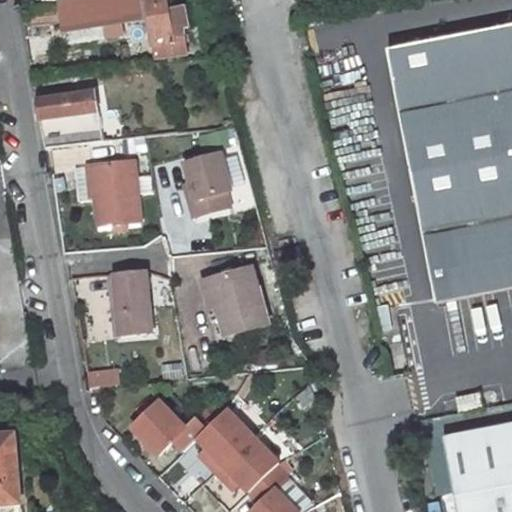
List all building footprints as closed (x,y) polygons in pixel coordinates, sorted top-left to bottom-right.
[(146,0),(155,46),(157,60),(188,55),(184,28),(189,26),(185,8),(169,11),(167,0),(146,0)] [(60,25),(75,24),(73,1),(58,2),(59,10),(60,21),(60,25)] [(57,10),(56,8),(31,11),(33,27),(58,23),(57,21),(60,21),(59,10),(57,10)] [(511,285),(511,28),(390,52),(438,300),(511,285)] [(95,113),(93,94),(39,101),(41,120),(47,149),(113,141),(110,129),(103,130),(100,112),(95,113)] [(225,146),(237,144),(234,131),(222,134),(225,146)] [(233,192),(222,155),(186,165),(196,201),(191,202),(195,218),(232,207),(228,193),(233,192)] [(99,226),(142,222),(136,163),(94,167),(99,226)] [(227,337),(270,325),(254,268),(211,281),(219,308),(227,337)] [(122,338),(154,334),(148,272),(115,276),(122,338)] [(211,310),(219,308),(211,281),(204,283),(211,310)] [(301,368),(308,363),(302,353),(294,358),(301,368)] [(182,363),(163,365),(163,378),(183,377),(182,363)] [(88,372),(89,388),(122,385),(121,369),(88,372)] [(485,409),(481,393),(457,398),(460,414),(485,409)] [(199,440),(208,431),(198,421),(188,430),(162,404),(135,430),(161,458),(176,444),(186,455),(194,446),(199,440)] [(246,447),(255,438),(229,411),(208,431),(199,440),(208,450),(213,455),(206,461),(218,474),(246,447)] [(511,511),(511,425),(445,439),(458,511),(511,511)] [(22,504),(16,435),(0,436),(0,500),(3,500),(3,505),(22,504)] [(246,447),(218,474),(230,486),(237,480),(242,484),(251,494),(277,468),(281,465),(255,438),(246,447)] [(208,450),(202,457),(206,461),(213,455),(208,450)] [(262,505),(254,511),(297,511),(278,492),(289,480),(277,468),(251,494),(262,505)] [(230,486),(235,491),(242,484),(237,480),(230,486)]
